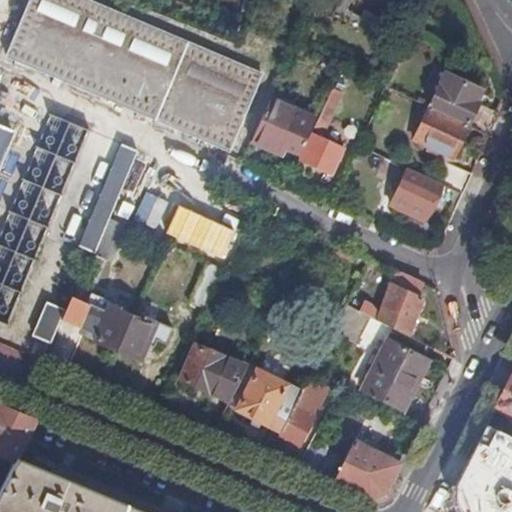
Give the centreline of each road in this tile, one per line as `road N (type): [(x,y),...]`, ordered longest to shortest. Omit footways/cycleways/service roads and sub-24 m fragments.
road 1 (secondary): [(0,374),(324,511)]
road 2 (residential): [(458,280),(221,171)]
road 3 (secondary): [(408,511),(496,332)]
road 4 (residential): [(458,280),(511,158)]
